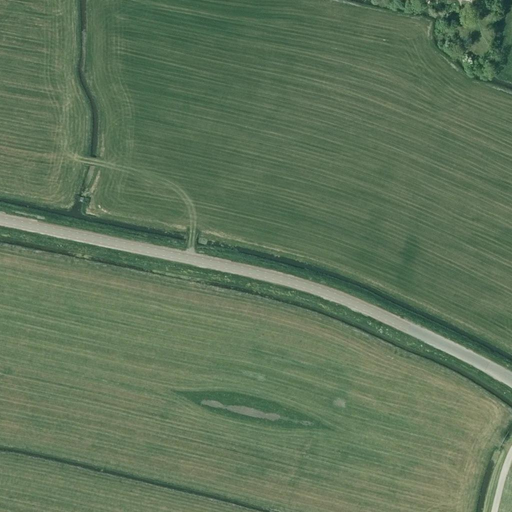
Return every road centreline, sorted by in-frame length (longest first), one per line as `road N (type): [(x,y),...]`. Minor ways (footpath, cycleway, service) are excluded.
road 1 (tertiary): [(511,383),(424,335),(304,287),(0,221)]
road 2 (track): [(187,258),(197,204),(186,180),(82,159)]
